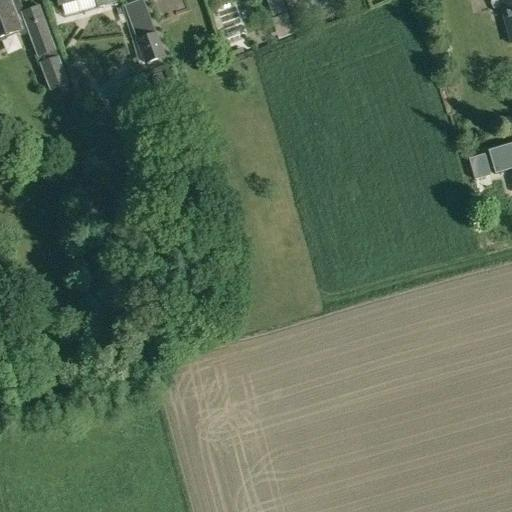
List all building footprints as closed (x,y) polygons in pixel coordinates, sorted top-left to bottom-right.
[(8,0),(0,3),(0,38),(19,32),(21,37),(28,34),(36,55),(34,56),(38,66),(39,66),(50,92),(67,85),(38,6),(23,12),(18,0),(8,0)] [(55,0),(57,5),(77,0),(94,0),(97,8),(118,3),(117,0),(55,0)] [(136,40),(145,65),(165,57),(157,33),(155,34),(141,0),(125,7),(138,40),(136,40)] [(265,0),(273,17),(288,12),(282,0),(265,0)] [(511,0),(499,0),(501,6),(511,43),(511,42),(511,0)] [(73,24),(89,20),(85,5),(69,9),(73,24)] [(168,86),(162,73),(151,78),(156,90),(165,87),(168,86)] [(117,107),(124,126),(173,106),(165,87),(156,90),(144,95),(142,90),(130,95),(132,100),(117,107)] [(511,143),(487,150),(494,174),(511,169),(511,143)] [(109,233),(107,225),(96,186),(80,191),(89,221),(93,237),(109,233)]
